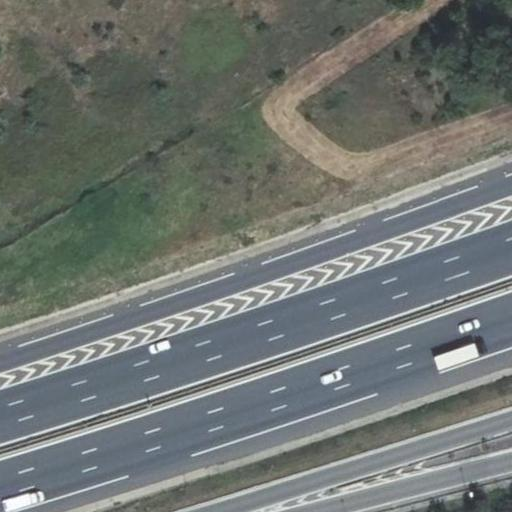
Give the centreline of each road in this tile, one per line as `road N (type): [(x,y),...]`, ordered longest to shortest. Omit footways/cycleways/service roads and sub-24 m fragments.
road 1 (motorway): [(511,183),(0,361)]
road 2 (motorway): [(0,489),(511,320)]
road 3 (motorway): [(511,248),(0,416)]
road 4 (motorway): [(218,511),(511,420)]
road 5 (motorway): [(316,511),(511,462)]
